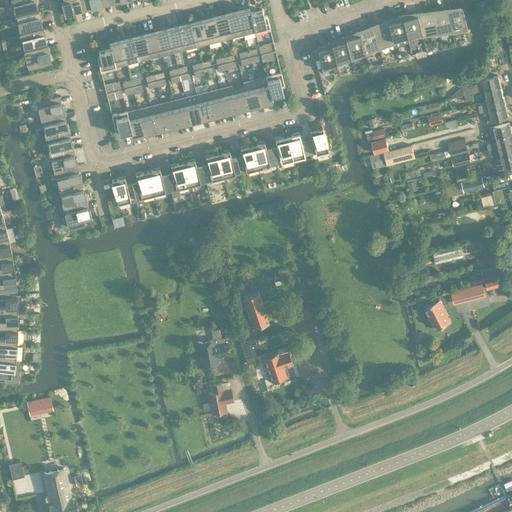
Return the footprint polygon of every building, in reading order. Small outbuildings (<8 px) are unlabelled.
[(12,5),(15,17),(38,11),(37,11),(36,3),(37,2),(36,0),(4,0),(5,3),(8,5),(12,5)] [(65,14),(82,10),(79,0),(63,0),(64,2),(61,2),(65,14)] [(94,0),(79,0),(82,10),(96,6),(94,0)] [(446,8),(452,31),(467,29),(463,13),(461,6),(446,8)] [(243,34),(254,31),(255,31),(250,12),(249,7),(237,10),(243,34)] [(452,31),(446,8),(431,10),(437,33),(452,31)] [(262,9),(250,12),(255,31),(254,31),(254,32),(270,28),(266,15),(264,16),(262,9)] [(38,11),(15,17),(19,35),(42,29),(42,28),(40,20),(41,20),(39,10),(37,11),(38,11)] [(237,10),(225,13),(231,37),(243,34),(237,10)] [(437,33),(431,10),(416,12),(422,35),(437,33)] [(422,35),(416,12),(401,14),(407,37),(422,35)] [(220,40),(231,37),(225,13),(214,16),(220,40)] [(407,37),(401,14),(387,19),(393,42),(407,37)] [(214,16),(202,19),(208,43),(220,40),(214,16)] [(197,46),(208,43),(202,19),(190,22),(197,46)] [(393,42),(387,19),(373,25),(379,48),(393,42)] [(190,22),(179,25),(185,49),(197,46),(190,22)] [(173,52),(185,49),(179,25),(167,28),(173,52)] [(379,48),(373,25),(359,30),(365,53),(379,48)] [(42,29),(19,35),(24,52),(46,46),(44,38),(46,37),(43,28),(42,28),(42,29)] [(167,28),(156,31),(162,55),(173,52),(167,28)] [(365,53),(359,30),(344,36),(350,58),(365,53)] [(150,58),(162,55),(156,31),(144,34),(150,58)] [(144,34),(132,37),(138,61),(150,58),(144,34)] [(344,36),(330,41),(336,64),(350,58),(344,36)] [(127,64),(138,61),(132,37),(121,39),(127,64)] [(414,38),(417,56),(426,55),(423,37),(414,38)] [(109,42),(110,47),(115,67),(115,66),(127,64),(121,39),(109,42)] [(336,64),(330,41),(316,47),(318,53),(322,70),(332,65),(335,64),(336,64)] [(275,49),(273,42),(258,46),(260,52),(275,49)] [(46,46),(24,52),(28,70),(52,64),(52,63),(51,63),(49,55),(50,55),(48,45),(46,46)] [(116,67),(115,66),(115,67),(110,47),(98,50),(100,57),(97,58),(100,71),(116,67)] [(262,61),(277,58),(276,51),(261,55),(262,61)] [(265,76),(266,76),(271,96),(283,93),(281,86),(284,85),(281,72),(265,76)] [(480,90),(485,89),(501,85),(498,75),(477,80),(480,90)] [(266,76),(254,79),(260,103),(272,100),(271,96),(266,76)] [(249,106),(260,103),(254,79),(242,82),(243,86),(244,86),(249,106)] [(119,81),(104,85),(105,91),(120,87),(119,81)] [(225,112),(237,109),(232,89),(231,85),(219,88),(225,112)] [(503,96),(501,85),(485,89),(487,100),(503,96)] [(243,86),(232,89),(237,109),(249,106),(244,86),(243,86)] [(452,97),(464,94),(472,93),(470,86),(463,88),(459,89),(451,94),(452,97)] [(219,88),(208,91),(214,115),(225,112),(219,88)] [(108,100),(123,97),(121,90),(106,94),(108,100)] [(197,98),(202,118),(214,115),(208,91),(196,94),(197,98)] [(196,94),(185,97),(186,101),(185,101),(191,121),(202,118),(197,98),(196,94)] [(38,110),(40,119),(63,114),(64,114),(65,114),(62,104),(61,105),(59,97),(61,97),(60,95),(36,101),(36,102),(33,102),(32,104),(34,109),(35,110),(38,110)] [(506,106),(503,96),(487,100),(484,101),(484,104),(478,105),(480,112),(485,111),(490,110),(506,106)] [(185,97),(173,100),(179,124),(191,121),(185,101),(186,101),(185,97)] [(167,127),(179,124),(173,100),(161,102),(167,127)] [(161,102),(150,105),(156,130),(167,127),(161,102)] [(419,106),(421,112),(433,109),(431,103),(419,106)] [(138,108),(144,132),(156,130),(150,105),(138,108)] [(490,110),(485,111),(488,121),(508,116),(506,106),(490,110)] [(144,132),(138,108),(127,111),(126,111),(131,131),(132,135),(144,132)] [(119,134),(131,131),(126,111),(127,111),(126,111),(111,114),(115,128),(117,127),(119,134)] [(40,119),(45,137),(68,131),(68,132),(69,131),(67,122),(66,122),(64,114),(63,114),(40,119)] [(440,115),(428,118),(430,125),(442,122),(440,115)] [(492,138),(496,137),(511,132),(510,123),(489,127),(492,138)] [(312,140),(307,141),(310,155),(316,153),(328,150),(328,149),(329,149),(330,148),(330,147),(331,146),(330,145),(330,144),(329,143),(328,142),(327,142),(326,142),(322,128),(323,127),(322,127),(316,129),(315,127),(309,129),(312,140)] [(374,139),(386,136),(384,128),(372,131),(374,139)] [(374,139),(372,129),(366,131),(368,140),(374,139)] [(70,140),(68,132),(68,131),(45,137),(49,154),(72,149),(74,149),(71,139),(70,140)] [(305,156),(310,155),(307,141),(301,142),(299,132),(293,133),(293,134),(287,136),(293,159),(305,156)] [(511,132),(496,137),(498,142),(487,144),(489,149),(511,143),(511,132)] [(280,162),(293,159),(287,136),(281,137),(280,136),(275,138),(276,145),(271,146),(275,163),(280,162)] [(392,148),(389,137),(376,141),(378,151),(392,148)] [(450,148),(466,144),(465,138),(448,142),(450,148)] [(258,143),(252,145),(258,168),(275,164),(275,163),(271,146),(265,148),(264,140),(258,142),(258,143)] [(511,154),(511,143),(489,149),(490,154),(491,153),(492,156),(495,155),(496,159),(501,157),(511,154)] [(411,144),(373,154),(376,167),(415,158),(411,144)] [(468,151),(466,144),(450,148),(451,155),(468,151)] [(242,157),(237,158),(240,172),(245,171),(258,168),(252,145),(246,146),(245,145),(240,146),(242,157)] [(77,166),(77,167),(78,166),(76,157),(74,157),(72,149),(49,154),(54,172),(77,166)] [(223,152),(217,153),(223,177),(234,174),(240,172),(237,158),(236,155),(230,156),(229,149),(223,151),(223,152)] [(207,166),(202,167),(205,181),(210,180),(223,177),(217,153),(211,155),(211,154),(205,155),(207,166)] [(511,154),(501,157),(503,163),(498,164),(499,169),(504,168),(511,165),(511,154)] [(470,161),(469,155),(452,159),(454,165),(470,161)] [(188,161),(182,162),(188,185),(199,183),(205,181),(202,167),(196,169),(194,158),(188,159),(188,161)] [(490,161),(483,163),(485,172),(492,170),(490,161)] [(175,189),(188,185),(182,162),(176,164),(176,163),(170,164),(172,171),(166,173),(171,190),(175,189)] [(79,175),(77,167),(77,166),(54,172),(58,189),(81,184),(82,184),(80,174),(79,175)] [(153,169),(147,171),(153,194),(164,192),(164,191),(171,190),(166,173),(161,174),(159,167),(153,168),(153,169)] [(467,168),(455,170),(457,178),(469,175),(467,168)] [(139,198),(153,194),(147,171),(141,173),(141,171),(135,173),(137,180),(131,181),(132,185),(136,198),(139,198)] [(128,200),(136,198),(132,185),(127,186),(124,175),(118,177),(118,178),(113,180),(112,180),(112,181),(116,195),(115,195),(114,196),(113,197),(113,198),(113,199),(113,200),(114,201),(115,202),(116,202),(117,202),(118,202),(118,203),(128,200)] [(482,177),(462,182),(464,191),(484,186),(482,177)] [(389,180),(377,183),(379,189),(391,186),(389,180)] [(415,181),(408,182),(410,190),(417,189),(415,181)] [(85,201),(86,202),(87,201),(84,192),(83,192),(81,184),(58,189),(62,207),(85,201)] [(16,186),(10,187),(13,198),(18,196),(16,186)] [(497,203),(504,201),(511,199),(511,187),(509,188),(509,187),(508,186),(493,190),(497,203)] [(482,195),(484,205),(496,202),(493,192),(482,195)] [(429,207),(437,205),(435,197),(427,199),(429,207)] [(87,209),(86,202),(85,201),(62,207),(65,219),(62,220),(61,224),(62,227),(65,230),(68,230),(85,226),(83,221),(91,219),(89,209),(87,209)] [(122,216),(113,219),(115,227),(124,224),(122,216)] [(442,217),(411,225),(413,232),(444,224),(442,217)] [(511,222),(492,227),(494,233),(511,228),(511,222)] [(0,228),(0,244),(9,243),(8,235),(6,227),(0,228)] [(0,260),(12,258),(11,251),(9,243),(0,244),(0,260)] [(435,260),(463,258),(462,246),(434,249),(435,260)] [(0,275),(15,274),(14,271),(14,266),(12,258),(0,260),(0,275)] [(489,280),(504,276),(503,270),(501,269),(486,272),(489,280)] [(472,284),(485,281),(483,273),(470,276),(472,284)] [(0,275),(0,291),(16,290),(16,282),(15,274),(0,275)] [(502,277),(484,282),(486,289),(495,286),(498,285),(497,284),(501,283),(501,281),(503,281),(502,277)] [(458,291),(460,301),(473,298),(470,287),(458,291)] [(312,288),(305,290),(309,302),(316,299),(312,288)] [(259,292),(243,297),(253,327),(257,326),(264,324),(268,322),(265,311),(262,301),(259,292)] [(0,313),(17,314),(17,306),(17,297),(0,298),(0,313)] [(424,307),(436,329),(451,321),(440,299),(424,307)] [(312,306),(299,310),(305,326),(317,322),(312,306)] [(0,329),(17,329),(17,322),(17,314),(0,313),(0,329)] [(0,344),(17,345),(17,337),(17,329),(0,329),(0,344)] [(219,329),(211,330),(213,338),(220,337),(219,329)] [(197,342),(202,367),(218,364),(217,357),(230,354),(227,336),(197,342)] [(240,344),(246,359),(254,356),(251,345),(258,343),(256,337),(240,342),(240,344)] [(0,359),(15,361),(16,353),(17,345),(0,344),(0,359)] [(288,351),(279,354),(278,352),(263,357),(271,382),(286,377),(283,368),(293,364),(288,351)] [(21,362),(15,361),(0,359),(0,382),(18,385),(21,362)] [(198,375),(193,376),(195,383),(202,382),(201,377),(198,375)] [(212,414),(226,411),(225,403),(234,401),(231,388),(230,388),(229,381),(212,384),(213,392),(208,393),(212,414)] [(52,406),(50,396),(26,401),(29,411),(35,410),(34,405),(44,403),(45,407),(52,406)] [(13,478),(25,475),(22,460),(10,462),(13,478)] [(48,494),(46,494),(44,497),(45,501),(48,503),(49,503),(51,511),(71,511),(76,511),(77,511),(77,510),(74,497),(70,498),(64,468),(44,472),(48,494)] [(74,477),(76,486),(83,484),(81,475),(74,477)]
